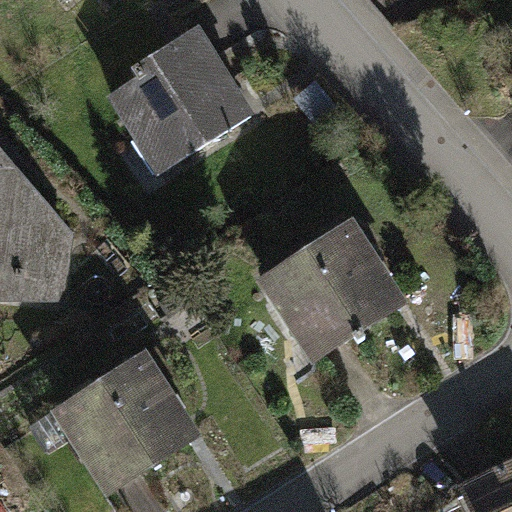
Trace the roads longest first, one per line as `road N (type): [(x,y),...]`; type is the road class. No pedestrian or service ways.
road 1 (residential): [(324,0),(511,223)]
road 2 (residential): [(283,511),(511,372)]
